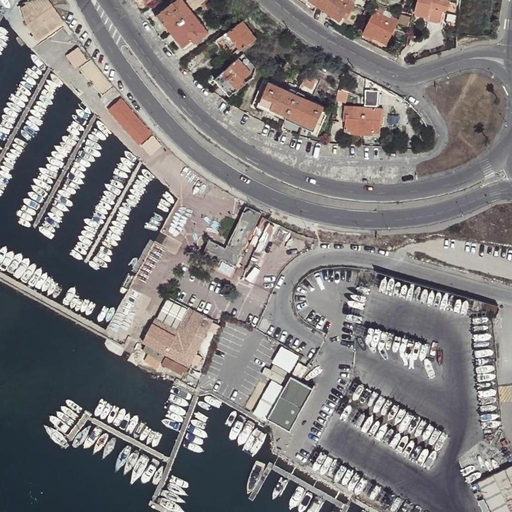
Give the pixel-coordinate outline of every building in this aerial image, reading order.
[(36,13),(44,25),(63,14),(52,0),(30,0),(23,9),(23,12),(24,21),(36,13)] [(170,30),(193,12),(182,0),(177,0),(173,3),(173,2),(160,13),(166,20),(164,22),(170,30)] [(310,0),(306,0),(304,4),(318,12),(320,8),(309,2),(310,0)] [(310,0),(309,2),(320,8),(331,15),(341,22),(344,17),(347,19),(356,5),(355,4),(347,0),(310,0)] [(449,0),(416,0),(414,10),(415,13),(424,15),(426,18),(436,21),(440,18),(442,11),(438,10),(439,7),(445,9),(448,7),(449,0)] [(375,36),(387,43),(398,23),(375,11),(363,34),(373,39),(375,36)] [(208,32),(193,12),(170,30),(184,46),(192,40),(195,42),(208,32)] [(447,12),(445,20),(454,22),(456,14),(447,12)] [(457,12),(456,21),(468,22),(469,14),(457,12)] [(31,31),(44,25),(36,13),(24,21),(31,31)] [(408,26),(411,17),(401,13),(398,23),(408,26)] [(341,22),(331,15),(329,19),(342,28),(347,19),(344,17),(341,22)] [(255,40),(242,21),(227,32),(237,44),(241,50),(255,40)] [(237,44),(227,32),(222,36),(231,48),(237,44)] [(386,46),(387,43),(375,36),(373,39),(386,46)] [(218,48),(214,42),(202,51),(207,56),(218,48)] [(82,47),(70,55),(78,66),(89,58),(82,47)] [(255,65),(244,53),(238,58),(252,72),(255,65)] [(252,72),(238,58),(230,65),(243,80),(252,72)] [(243,80),(230,65),(215,79),(230,95),(246,83),(243,80)] [(315,81),(306,72),(300,87),(310,91),(315,81)] [(252,104),(257,106),(261,95),(263,96),(269,82),(263,80),(252,104)] [(290,108),(296,94),(269,82),(263,96),(274,101),(290,108)] [(365,90),(365,98),(378,99),(378,91),(365,90)] [(323,106),(296,94),(290,108),(306,115),(317,120),(323,106)] [(261,95),(257,106),(270,112),(270,109),(274,101),(263,96),(261,95)] [(286,116),(290,108),(274,101),(270,109),(286,116)] [(155,135),(127,104),(120,110),(115,104),(110,109),(143,146),(155,135)] [(323,106),(317,120),(318,120),(314,131),(318,133),(329,109),(323,106)] [(362,134),(364,108),(345,106),(344,121),(346,121),(345,130),(352,131),(352,133),(362,134)] [(306,115),(290,108),(286,116),(303,123),(306,115)] [(383,109),(364,108),(362,134),(372,135),(373,132),(380,133),(380,124),(382,124),(383,109)] [(285,119),(286,116),(270,109),(270,112),(285,119)] [(318,120),(317,120),(306,115),(303,123),(301,126),(314,131),(318,120)] [(303,123),(286,116),(285,119),(301,126),(303,123)] [(210,240),(202,254),(219,263),(221,258),(235,265),(261,213),(246,206),(225,248),(210,240)] [(150,326),(180,342),(195,311),(189,308),(178,330),(154,317),(150,326)] [(195,311),(180,342),(150,326),(141,342),(148,346),(145,352),(150,355),(164,362),(167,356),(190,367),(214,320),(195,311)] [(273,361),(292,372),(301,358),(281,347),(273,361)] [(164,362),(150,355),(146,362),(160,369),(164,362)] [(190,371),(168,359),(164,365),(183,375),(185,373),(188,375),(190,371)] [(307,367),(299,363),(293,374),(301,378),(307,367)] [(313,388),(290,375),(283,388),(267,418),(268,418),(290,430),(313,388)] [(511,511),(511,462),(477,480),(492,511),(511,511)]
